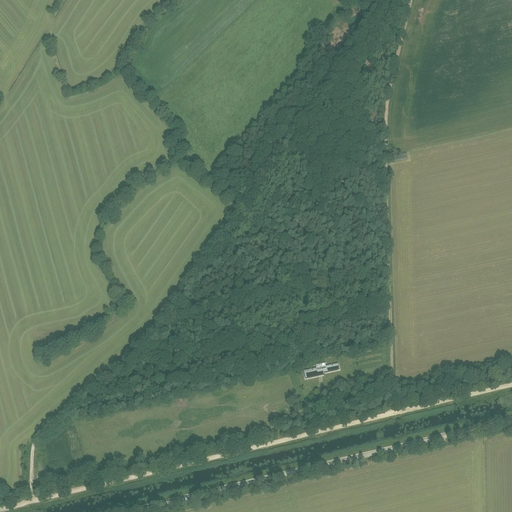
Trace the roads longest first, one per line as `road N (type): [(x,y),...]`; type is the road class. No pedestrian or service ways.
road 1 (track): [(31,500),(35,439),(155,324),(380,0)]
road 2 (track): [(511,384),(31,500)]
road 3 (track): [(410,0),(386,119),(392,412)]
road 4 (unclassified): [(130,511),(511,419)]
